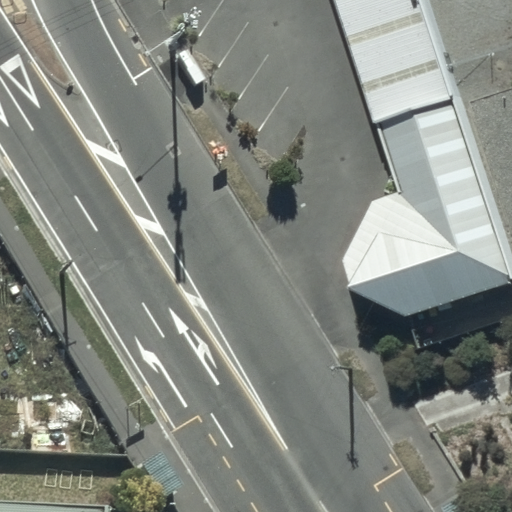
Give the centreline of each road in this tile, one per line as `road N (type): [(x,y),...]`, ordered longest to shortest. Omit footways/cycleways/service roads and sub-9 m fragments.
road 1 (tertiary): [(147,218),(324,511)]
road 2 (tertiary): [(66,0),(147,218)]
road 3 (tertiary): [(147,218),(0,45)]
